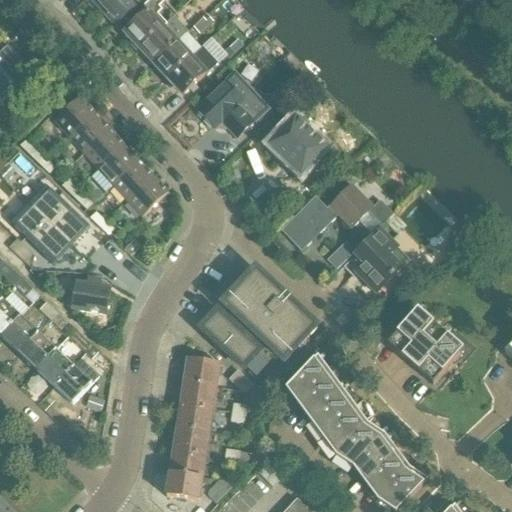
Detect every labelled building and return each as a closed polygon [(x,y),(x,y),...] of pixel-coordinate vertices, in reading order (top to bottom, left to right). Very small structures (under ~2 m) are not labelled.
[(98,5),(103,11),(115,0),(89,0),(96,7),(98,5)] [(115,0),(103,11),(109,18),(108,19),(114,26),(115,24),(117,26),(139,6),(134,0),(115,0)] [(132,45),(138,52),(163,29),(164,29),(165,28),(165,27),(156,18),(161,12),(159,9),(168,0),(156,0),(153,3),(152,2),(126,25),(130,29),(124,34),(132,42),(132,45)] [(206,17),(194,29),(199,35),(212,24),(206,17)] [(148,59),(154,66),(177,44),(186,35),(186,36),(188,34),(174,19),(165,27),(165,28),(164,29),(163,29),(138,52),(145,59),(148,59)] [(160,75),(167,83),(201,52),(186,36),(186,35),(177,44),(154,66),(160,72),(160,75)] [(0,102),(2,105),(20,88),(14,81),(14,77),(25,67),(8,50),(6,52),(0,46),(0,102)] [(229,50),(220,59),(225,64),(234,55),(229,50)] [(176,89),(183,97),(215,67),(201,52),(167,83),(173,89),(176,89)] [(235,75),(196,111),(215,131),(222,124),(237,140),(268,111),(235,75)] [(298,107),(302,110),(312,97),(302,89),(294,100),(300,105),(298,107)] [(54,124),(70,141),(96,117),(81,100),(54,124)] [(258,134),(267,142),(284,124),(275,116),(258,134)] [(70,141),(84,157),(111,133),(96,117),(70,141)] [(280,161),(284,164),(312,135),(298,121),(296,119),(295,120),(270,147),(269,147),(268,149),(270,151),(270,150),(281,160),(280,161)] [(84,157),(99,172),(125,148),(111,133),(84,157)] [(312,135),(284,164),(289,168),(300,178),(299,178),(301,180),(302,178),(318,162),(329,172),(339,162),(327,151),(329,150),(328,149),(327,149),(312,135)] [(21,148),(41,168),(47,162),(26,143),(21,148)] [(99,172),(113,188),(140,164),(125,148),(99,172)] [(47,162),(41,168),(49,176),(55,170),(47,162)] [(113,188),(127,204),(154,180),(140,164),(113,188)] [(14,173),(9,167),(0,175),(0,177),(5,183),(14,173)] [(154,180),(127,204),(142,220),(168,195),(154,180)] [(62,189),(72,198),(78,191),(68,183),(62,189)] [(27,206),(43,221),(72,248),(90,229),(87,227),(50,191),(45,186),(27,206)] [(327,212),(315,200),(281,233),(301,253),(338,217),(351,231),(359,224),(372,237),(382,228),(369,214),(373,210),(352,188),(327,212)] [(86,211),(92,204),(78,191),(72,198),(86,211)] [(72,248),(43,221),(27,206),(9,225),(53,267),(72,248)] [(90,220),(99,229),(105,223),(96,214),(90,220)] [(105,223),(99,229),(108,237),(113,231),(105,223)] [(354,257),(363,266),(355,274),(376,295),(401,270),(389,257),(397,249),(381,231),(354,257)] [(29,253),(17,242),(9,250),(30,269),(29,253)] [(124,251),(130,258),(139,249),(133,243),(124,251)] [(284,364),(308,338),(316,330),(255,272),(222,307),(233,316),(227,322),(217,313),(200,331),(243,371),(260,353),(252,346),(257,340),(284,364)] [(32,290),(21,280),(14,288),(25,298),(32,290)] [(77,285),(73,312),(85,314),(84,320),(104,324),(109,291),(100,289),(101,283),(88,281),(87,287),(77,285)] [(0,338),(1,339),(20,319),(11,310),(9,308),(8,308),(2,302),(0,303),(0,338)] [(39,311),(50,321),(57,314),(46,304),(39,311)] [(387,347),(402,360),(433,326),(418,312),(387,347)] [(57,314),(50,321),(60,331),(67,324),(57,314)] [(11,349),(19,356),(38,336),(31,330),(31,329),(29,327),(20,319),(1,339),(3,341),(12,349),(11,349)] [(402,360),(418,374),(448,339),(433,326),(402,360)] [(68,339),(86,356),(93,349),(75,332),(68,339)] [(34,371),(37,373),(56,353),(47,344),(44,341),(44,342),(38,336),(19,356),(26,363),(26,362),(35,370),(34,371)] [(448,339),(418,374),(433,387),(463,353),(448,339)] [(93,349),(86,356),(91,361),(98,354),(93,349)] [(47,383),(55,390),(74,370),(67,363),(65,361),(64,361),(56,353),(37,373),(38,375),(39,374),(47,382),(47,383)] [(285,391),(298,409),(330,375),(317,357),(285,391)] [(188,361),(184,384),(216,389),(219,365),(188,361)] [(81,362),(74,370),(55,390),(61,396),(70,404),(72,407),(92,386),(99,379),(81,362)] [(241,393),(252,395),(256,391),(252,387),(253,387),(238,373),(229,381),(241,393)] [(274,373),(261,387),(269,396),(283,381),(277,376),(274,373)] [(298,409),(311,425),(343,392),(330,375),(298,409)] [(184,384),(181,407),(212,412),(216,389),(184,384)] [(311,425),(323,442),(355,408),(343,392),(311,425)] [(233,406),(232,415),(245,417),(247,408),(233,406)] [(181,407),(177,430),(209,435),(212,412),(181,407)] [(323,442),(335,458),(367,425),(355,408),(323,442)] [(245,417),(232,415),(231,423),(244,426),(245,417)] [(335,458),(352,470),(384,436),(367,425),(335,458)] [(177,430),(173,454),(205,458),(209,435),(177,430)] [(352,470),(365,487),(397,453),(384,436),(352,470)] [(227,452),(225,460),(238,462),(247,464),(252,456),(227,452)] [(365,487),(377,503),(409,469),(397,453),(365,487)] [(173,454),(170,476),(202,480),(205,458),(173,454)] [(238,462),(225,460),(224,469),(237,471),(238,462)] [(284,478),(270,464),(258,476),(260,477),(272,490),(284,478)] [(409,469),(377,503),(390,511),(398,511),(427,481),(409,469)] [(202,480),(170,476),(166,499),(198,504),(202,480)] [(208,498),(215,505),(229,490),(234,485),(223,483),(220,483),(208,494),(208,498)] [(307,511),(297,501),(286,511),(307,511)]
